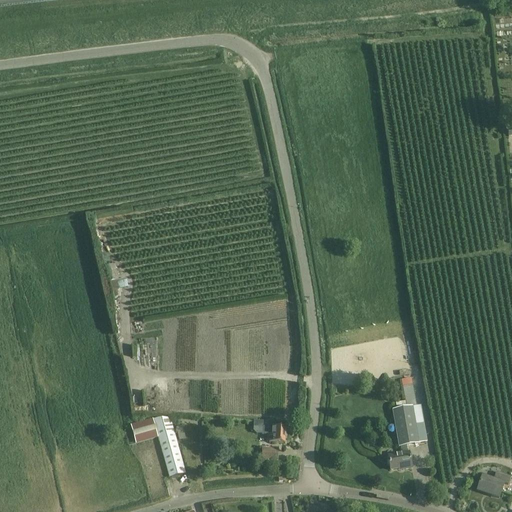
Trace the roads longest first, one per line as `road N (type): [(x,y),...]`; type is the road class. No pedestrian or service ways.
road 1 (unclassified): [(313,420),(316,362),(292,208),(265,74),(249,52),(210,41),(0,68)]
road 2 (residential): [(150,511),(309,487)]
road 3 (residential): [(429,511),(309,487)]
